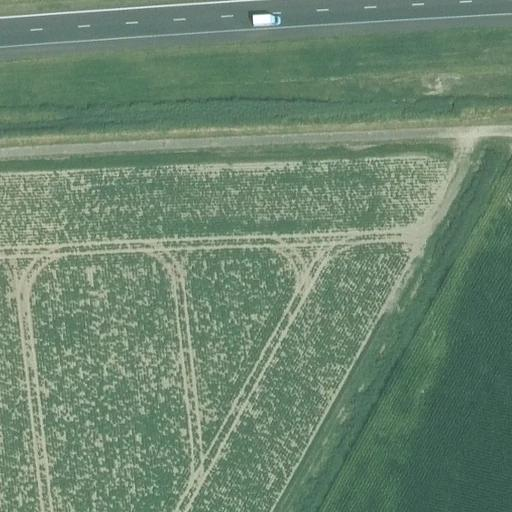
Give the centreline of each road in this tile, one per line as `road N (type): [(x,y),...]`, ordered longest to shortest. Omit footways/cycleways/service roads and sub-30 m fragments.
road 1 (unclassified): [(0,159),(511,137)]
road 2 (motorway): [(0,34),(469,0)]
